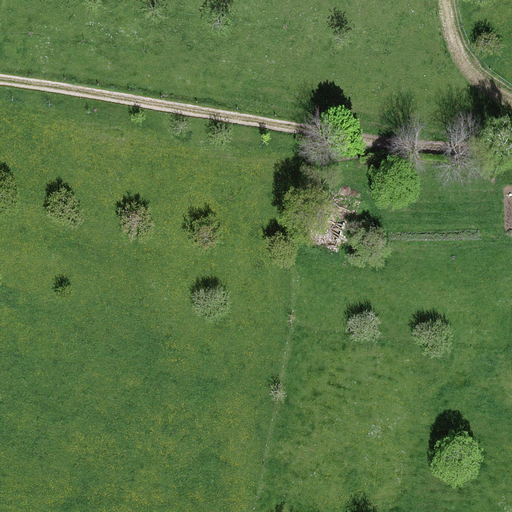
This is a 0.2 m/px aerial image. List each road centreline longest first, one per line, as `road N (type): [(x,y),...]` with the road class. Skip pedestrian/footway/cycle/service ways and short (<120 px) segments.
road 1 (track): [(511,144),(446,148),(351,137),(0,79)]
road 2 (track): [(511,100),(473,76),(457,54),(442,0)]
